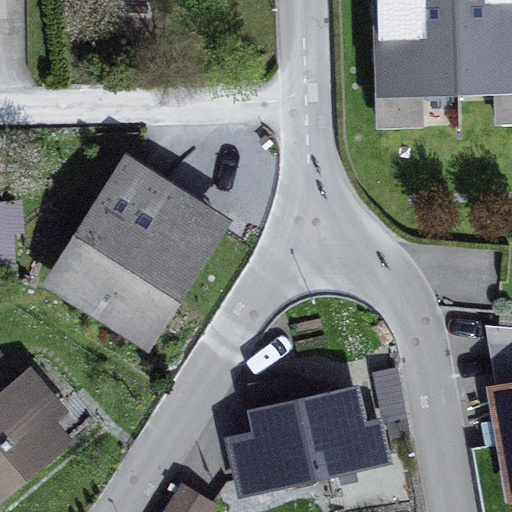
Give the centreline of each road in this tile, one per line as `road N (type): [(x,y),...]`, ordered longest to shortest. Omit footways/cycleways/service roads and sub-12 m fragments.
road 1 (residential): [(452,511),(415,318),(373,268),(307,242)]
road 2 (residential): [(116,511),(307,242)]
road 3 (residential): [(309,104),(0,111)]
road 4 (residential): [(307,242),(309,104)]
